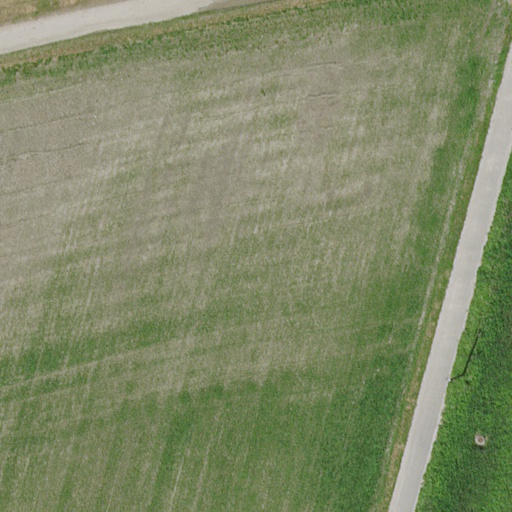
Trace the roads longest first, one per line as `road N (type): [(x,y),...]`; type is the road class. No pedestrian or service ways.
road 1 (track): [(402,511),(511,96)]
road 2 (track): [(0,40),(177,0)]
